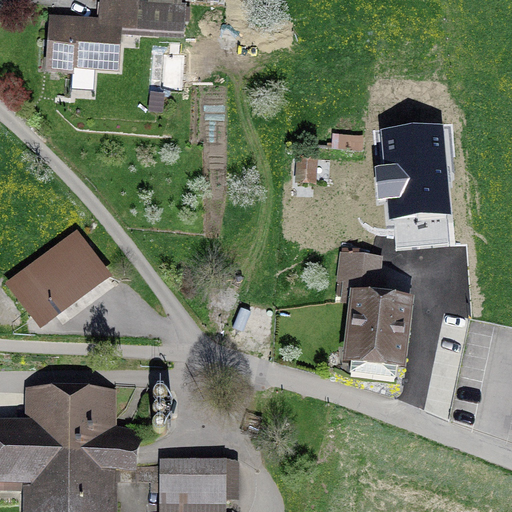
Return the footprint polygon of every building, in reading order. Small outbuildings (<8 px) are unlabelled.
[(100,27),(52,24),(48,72),(72,74),(73,66),(118,69),(120,30),(183,34),(185,8),(102,2),(100,27)] [(363,136),(333,133),(331,147),(362,150),(363,136)] [(440,138),(386,143),(393,223),(447,218),(440,138)] [(314,163),(299,162),(298,181),(313,182),(314,163)] [(76,240),(13,288),(37,320),(101,272),(76,240)] [(379,262),(349,258),(344,303),(356,304),(350,358),(352,358),(351,373),(395,378),(397,363),(400,364),(406,309),(374,305),(379,262)] [(116,393),(40,393),(40,431),(0,430),(0,479),(39,480),(39,490),(27,489),(27,511),(105,511),(104,467),(132,467),(133,436),(115,435),(116,393)] [(261,419),(247,415),(242,433),(256,437),(261,419)] [(224,511),(224,467),(161,466),(161,511),(224,511)]
